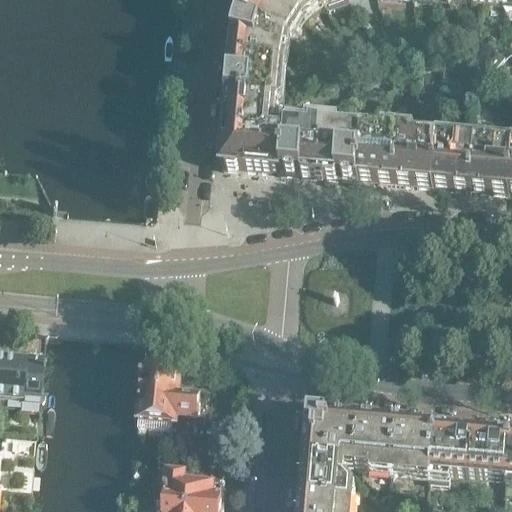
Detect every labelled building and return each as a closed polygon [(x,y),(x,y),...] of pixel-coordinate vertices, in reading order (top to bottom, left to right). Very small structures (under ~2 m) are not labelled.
[(322,8),(317,0),(255,0),(253,3),(250,8),(248,13),(245,18),(243,23),(240,28),(238,33),(287,50),(287,48),(289,44),(291,40),(293,36),(297,31),(299,27),(302,24),(306,19),(311,15),(317,11),(322,8)] [(488,8),(488,0),(450,0),(451,0),(472,2),(472,7),(488,8)] [(511,5),(511,0),(488,0),(488,8),(505,10),(505,5),(511,5)] [(279,111),(282,69),(287,50),(238,33),(236,40),(234,47),(231,49),(228,85),(230,87),(228,106),(274,110),(279,111)] [(463,75),(463,67),(445,66),(444,74),(461,75),(463,75)] [(481,77),(482,69),(463,67),(463,75),(479,77),(481,77)] [(493,78),(494,70),(482,69),(481,77),(493,78)] [(511,74),(511,72),(503,71),(502,79),(511,79),(511,74)] [(460,87),(461,75),(444,74),(443,86),(460,87)] [(478,89),(479,77),(463,75),(461,75),(460,87),(478,89)] [(495,90),(497,78),(493,78),(481,77),(479,77),(478,89),(495,90)] [(511,79),(502,79),(497,78),(495,90),(511,91),(511,79)] [(271,141),(274,110),(228,106),(225,142),(265,146),(271,141)] [(319,185),(324,131),(307,130),(307,135),(290,133),(285,137),(284,142),(281,179),(301,181),(303,184),(319,185)] [(357,186),(361,140),(340,138),(340,133),(324,131),(319,185),(335,187),(338,184),(357,186)] [(395,190),(400,138),(383,137),(383,142),(361,140),(357,186),(395,190)] [(433,193),(437,147),(416,145),(416,140),(400,138),(395,190),(433,193)] [(281,179),(284,142),(271,141),(265,146),(225,142),(222,174),(227,174),(229,177),(237,178),(239,176),(281,179)] [(471,197),(476,145),(459,144),(459,149),(437,147),(433,193),(471,197)] [(509,200),(511,170),(511,153),(492,151),(492,147),(476,145),(471,197),(509,200)] [(171,169),(173,149),(156,147),(154,168),(171,169)] [(39,409),(44,366),(24,364),(24,368),(0,365),(0,411),(18,413),(19,408),(39,409)] [(199,423),(200,401),(178,399),(180,380),(169,379),(169,369),(147,367),(147,365),(144,365),(138,433),(195,438),(196,423),(199,423)] [(355,471),(359,427),(324,424),(322,422),(315,421),(313,423),(309,423),(309,426),(307,428),(306,436),(308,438),(306,466),(347,470),(355,471)] [(393,478),(397,431),(359,427),(355,471),(359,475),(393,478)] [(430,481),(431,477),(435,434),(434,434),(433,434),(431,432),(424,431),(422,433),(397,431),(393,478),(430,481)] [(468,485),(473,437),(435,434),(431,477),(451,479),(450,483),(468,485)] [(507,484),(511,441),(473,437),(468,485),(487,486),(487,482),(507,484)] [(352,488),(348,483),(346,483),(347,470),(306,466),(302,504),(350,508),(352,488)] [(221,499),(222,492),(220,489),(183,486),(184,478),(159,476),(158,487),(167,488),(166,495),(164,511),(223,511),(224,508),(222,506),(222,499),(221,499)] [(378,511),(381,503),(375,496),(369,501),(378,511)] [(383,511),(389,511),(390,504),(381,503),(378,511),(383,511)]
